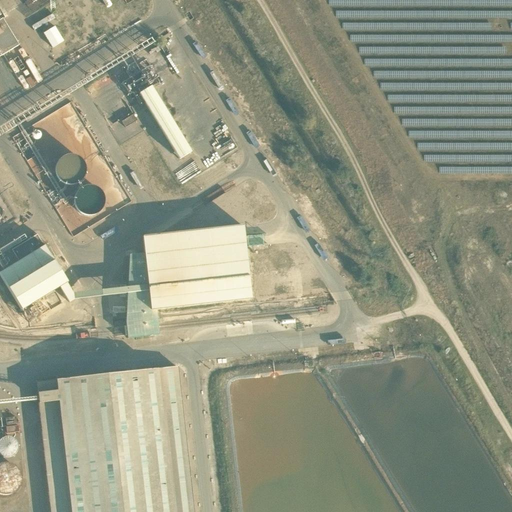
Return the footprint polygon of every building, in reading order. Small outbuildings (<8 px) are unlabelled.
[(0,56),(18,46),(2,19),(0,20),(0,56)] [(57,23),(45,30),(55,47),(67,40),(57,23)] [(186,151),(144,84),(152,79),(144,65),(115,83),(125,98),(133,93),(174,159),(186,151)] [(133,115),(121,122),(125,128),(137,121),(133,115)] [(86,168),(86,165),(85,162),(82,158),(80,156),(77,154),(74,154),(71,154),(69,154),(66,155),(64,156),(61,158),(60,160),(59,163),(58,165),(58,168),(58,171),(59,174),(60,176),(62,178),(64,180),(66,181),(69,182),(71,182),(74,182),(77,181),(80,180),(82,178),(84,176),(85,173),(86,171),(86,168)] [(107,201),(107,200),(107,197),(106,195),(105,192),(103,190),(101,188),(98,187),(95,186),(92,186),(90,186),(87,187),(85,188),(83,190),(81,192),(79,195),(79,198),(79,201),(79,203),(80,207),(82,209),(83,211),(85,213),(88,214),(90,214),(93,215),(96,214),(99,213),(101,212),(103,210),(105,208),(106,206),(107,203),(107,201)] [(242,226),(142,237),(150,312),(251,300),(242,226)] [(72,293),(36,236),(11,251),(18,262),(0,272),(0,279),(21,313),(60,289),(69,302),(74,300),(72,293)] [(192,511),(177,368),(37,383),(51,511),(192,511)] [(0,437),(0,454),(12,458),(17,440),(0,436),(0,437)] [(0,492),(17,492),(15,465),(0,466),(0,492)]
